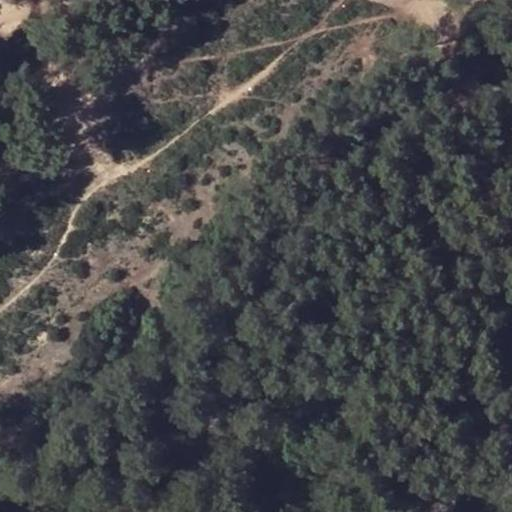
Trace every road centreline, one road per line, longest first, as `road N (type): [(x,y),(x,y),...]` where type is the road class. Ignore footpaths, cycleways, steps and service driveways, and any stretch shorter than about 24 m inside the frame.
road 1 (track): [(511,194),(462,64),(417,0)]
road 2 (track): [(443,511),(511,408)]
